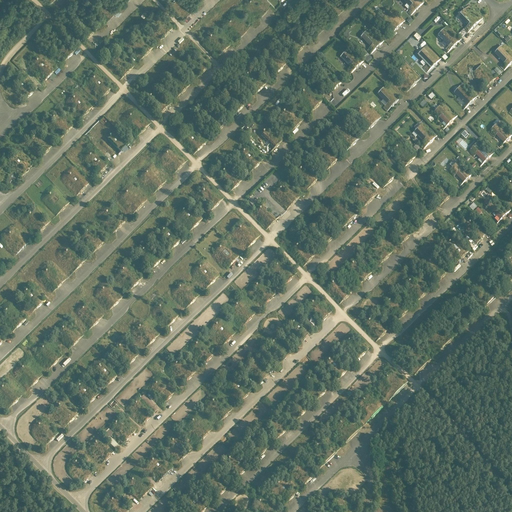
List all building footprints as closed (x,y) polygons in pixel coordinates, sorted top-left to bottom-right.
[(113,14),(100,0),(95,6),(108,19),(113,14)] [(190,12),(178,0),(175,0),(172,4),(185,17),(190,12)] [(267,10),(257,0),(250,0),(249,2),(262,15),(267,10)] [(344,8),(336,0),(325,0),(338,13),(344,8)] [(421,6),(414,0),(404,0),(415,11),(421,6)] [(477,24),(464,10),(459,16),(472,29),(477,24)] [(400,26),(387,12),(382,18),(395,31),(400,26)] [(324,27),(311,14),(305,19),(318,33),(324,27)] [(247,29),(234,16),(228,21),(241,35),(247,29)] [(170,31),(157,18),(152,23),(165,37),(170,31)] [(93,33),(80,20),(75,25),(88,39),(93,33)] [(457,43),(444,30),(439,35),(452,49),(457,43)] [(380,45),(367,32),(362,37),(375,51),(380,45)] [(304,47),(291,34),(285,39),(298,52),(304,47)] [(227,49),(214,36),(208,41),(221,54),(227,49)] [(150,51),(137,38),(132,43),(145,56),(150,51)] [(73,53),(60,40),(55,45),(68,58),(73,53)] [(511,62),(511,59),(501,48),(495,53),(508,66),(511,62)] [(437,63),(424,50),(419,55),(432,68),(437,63)] [(360,65),(347,52),(342,57),(355,70),(360,65)] [(284,67),(271,53),(265,59),(278,72),(284,67)] [(207,69),(194,55),(188,61),(201,74),(207,69)] [(130,71),(117,57),(112,63),(125,76),(130,71)] [(53,73),(40,59),(35,65),(48,78),(53,73)] [(494,81),(481,67),(475,73),(488,86),(494,81)] [(417,83),(404,69),(398,75),(411,88),(417,83)] [(340,85),(327,71),(322,77),(335,90),(340,85)] [(263,86),(250,73),(245,79),(258,92),(263,86)] [(186,88),(173,75),(168,80),(181,94),(186,88)] [(110,90),(97,77),(91,82),(104,96),(110,90)] [(33,92),(20,79),(15,84),(28,98),(33,92)] [(474,100),(461,87),(455,92),(468,106),(474,100)] [(397,102),(384,89),(378,94),(391,108),(397,102)] [(320,104),(307,91),(302,96),(315,110),(320,104)] [(243,106),(230,93),(225,98),(238,112),(243,106)] [(166,108),(153,95),(148,100),(161,113),(166,108)] [(90,110),(77,97),(71,102),(84,115),(90,110)] [(453,120),(440,107),(435,112),(440,117),(444,122),(442,124),(446,128),(453,120)] [(377,122),(364,109),(358,114),(371,127),(377,122)] [(300,124),(287,111),(282,116),(294,129),(300,124)] [(223,126),(210,113),(205,118),(218,131),(223,126)] [(146,128),(133,114),(128,120),(141,133),(146,128)] [(70,130),(57,116),(51,122),(64,135),(70,130)] [(251,120),(245,125),(248,128),(253,123),(251,120)] [(510,138),(497,124),(492,130),(505,143),(510,138)] [(420,126),(415,132),(428,145),(433,140),(420,126)] [(357,142),(344,128),(338,134),(351,147),(357,142)] [(280,144),(267,130),(261,136),(274,149),(280,144)] [(203,145),(190,132),(185,138),(198,151),(203,145)] [(126,147),(113,134),(108,139),(121,153),(126,147)] [(50,149),(37,136),(31,141),(44,155),(50,149)] [(265,148),(267,146),(258,138),(256,140),(265,148)] [(490,157),(477,144),(472,149),(485,163),(490,157)] [(413,159),(400,146),(395,151),(408,165),(413,159)] [(337,161),(324,148),(318,153),(331,167),(337,161)] [(260,163),(247,150),(241,155),(254,169),(260,163)] [(183,165),(170,152),(165,157),(178,170),(183,165)] [(106,167),(93,154),(88,159),(101,172),(106,167)] [(16,156),(11,161),(24,174),(29,169),(16,156)] [(470,177),(457,164),(451,169),(464,182),(470,177)] [(393,179),(380,166),(375,171),(388,184),(393,179)] [(316,181),(303,168),(298,173),(311,186),(316,181)] [(240,183),(227,170),(221,175),(234,188),(240,183)] [(163,185),(150,172),(144,177),(157,190),(163,185)] [(86,187),(73,173),(68,179),(81,192),(86,187)] [(450,197),(437,183),(431,189),(444,202),(450,197)] [(373,199),(360,185),(355,191),(368,204),(373,199)] [(296,201),(283,187),(278,193),(291,206),(296,201)] [(220,203),(207,189),(201,195),(214,208),(220,203)] [(143,204),(130,191),(124,197),(137,210),(143,204)] [(66,206),(53,193),(48,198),(61,212),(66,206)] [(507,214),(493,201),(488,206),(497,216),(495,218),(499,222),(507,214)] [(417,203),(411,208),(424,222),(430,216),(417,203)] [(474,203),(469,207),(473,211),(478,207),(474,203)] [(353,218),(340,205),(334,210),(348,224),(353,218)] [(276,220),(263,207),(258,212),(271,226),(276,220)] [(199,222),(186,209),(181,214),(194,228),(199,222)] [(123,224),(110,211),(104,216),(117,229),(123,224)] [(46,226),(33,213),(27,218),(41,231),(46,226)] [(486,234),(473,221),(468,226),(481,239),(486,234)] [(410,236),(397,223),(391,228),(404,241),(410,236)] [(333,238),(320,225),(314,230),(327,243),(333,238)] [(256,240),(243,227),(238,232),(251,245),(256,240)] [(179,242),(166,229),(161,234),(174,247),(179,242)] [(103,244),(90,230),(84,236),(97,249),(103,244)] [(26,246),(13,232),(7,238),(20,251),(26,246)] [(466,254),(453,240),(448,246),(461,259),(466,254)] [(390,256),(376,242),(371,248),(384,261),(390,256)] [(313,258),(300,244),(294,250),(307,263),(313,258)] [(236,260),(223,246),(218,252),(231,265),(236,260)] [(159,262),(146,248),(141,254),(154,267),(159,262)] [(83,263),(70,250),(64,256),(77,269),(83,263)] [(446,273),(433,260),(428,265),(441,279),(446,273)] [(369,275),(356,262),(351,267),(364,281),(369,275)] [(511,266),(507,262),(501,268),(511,279),(511,266)] [(293,277),(280,264),(274,269),(287,283),(293,277)] [(216,279),(203,266),(197,271),(210,285),(216,279)] [(139,281),(126,268),(121,273),(134,287),(139,281)] [(62,283),(49,270),(44,275),(57,288),(62,283)] [(426,293),(413,280),(408,285),(421,298),(426,293)] [(349,295),(336,282),(331,287),(344,300),(349,295)] [(273,297),(260,284),(254,289),(267,302),(273,297)] [(484,285),(478,291),(489,303),(494,298),(496,297),(484,285)] [(196,299),(183,286),(177,291),(190,304),(196,299)] [(119,301),(106,288),(101,293),(114,306),(119,301)] [(42,303),(29,289),(24,295),(37,308),(42,303)] [(406,313),(393,299),(388,305),(401,318),(406,313)] [(329,314),(316,301),(311,307),(324,320),(329,314)] [(253,317),(240,303),(234,309),(247,322),(253,317)] [(163,305),(157,311),(170,324),(176,319),(163,305)] [(99,320),(86,307),(81,313),(94,326),(99,320)] [(473,319),(461,307),(454,314),(466,326),(473,319)] [(22,322),(9,309),(4,315),(17,328),(22,322)] [(386,332),(373,319),(367,324),(380,338),(386,332)] [(309,334),(296,321),(291,326),(304,340),(309,334)] [(219,323),(214,328),(227,342),(232,336),(219,323)] [(156,338),(143,325),(137,330),(150,344),(156,338)] [(79,340),(66,327),(60,332),(73,345),(79,340)] [(449,342),(438,330),(431,337),(443,349),(449,342)] [(366,352),(353,339),(347,344),(360,357),(366,352)] [(289,354),(276,341),(271,346),(284,359),(289,354)] [(212,356),(199,343),(194,348),(207,361),(212,356)] [(123,345),(117,350),(130,363),(136,358),(123,345)] [(59,360),(46,347),(40,352),(53,365),(59,360)] [(426,365),(414,353),(408,359),(420,371),(426,365)] [(346,372),(333,358),(327,364),(340,377),(346,372)] [(269,373),(256,360),(251,365),(264,379),(269,373)] [(192,375),(179,362),(174,367),(187,381),(192,375)] [(115,378),(102,364),(97,370),(110,383),(115,378)] [(39,379),(26,366),(20,372),(33,385),(39,379)] [(403,388),(391,376),(385,382),(396,394),(403,388)] [(326,391),(313,378),(307,383),(320,397),(326,391)] [(249,393),(236,380),(230,385),(243,399),(249,393)] [(172,395),(159,382),(154,387),(167,401),(172,395)] [(95,397),(82,384),(77,389),(90,403),(95,397)] [(19,399),(6,386),(0,391),(13,405),(19,399)] [(306,411),(293,398),(287,403),(300,416),(306,411)] [(380,410),(368,398),(361,405),(373,417),(380,410)] [(229,413),(216,400),(210,405),(223,418),(229,413)] [(152,415),(139,401),(134,407),(147,420),(152,415)] [(75,417),(62,404),(57,409),(70,422),(75,417)] [(285,431),(272,417),(267,423),(280,436),(285,431)] [(209,432),(196,419),(190,424),(203,438),(209,432)] [(132,434),(119,421),(114,426),(127,440),(132,434)] [(357,433),(345,421),(338,428),(350,440),(357,433)] [(55,437),(42,423),(37,429),(50,442),(55,437)] [(114,448),(118,445),(110,436),(113,433),(109,429),(102,436),(114,448)] [(266,450),(253,437),(247,442),(260,455),(266,450)] [(189,452),(176,439),(170,444),(183,458),(189,452)] [(112,454),(99,441),(93,446),(106,460),(112,454)] [(333,456),(322,444),(315,450),(327,462),(333,456)] [(245,470),(232,457),(227,462),(240,475),(245,470)] [(169,472),(156,458),(150,464),(163,477),(169,472)] [(92,474),(79,461),(73,466),(86,479),(92,474)] [(313,477),(300,464),(295,469),(308,482),(313,477)] [(225,490),(212,476),(207,482),(220,495),(225,490)] [(148,492),(135,478),(130,484),(143,497),(148,492)] [(294,495),(281,482),(276,487),(289,501),(294,495)] [(202,511),(205,509),(192,496),(187,501),(197,511),(202,511)] [(127,511),(128,511),(115,498),(110,503),(118,511),(127,511)] [(274,511),(263,500),(258,505),(264,511),(274,511)] [(347,511),(337,501),(331,506),(336,511),(347,511)]
